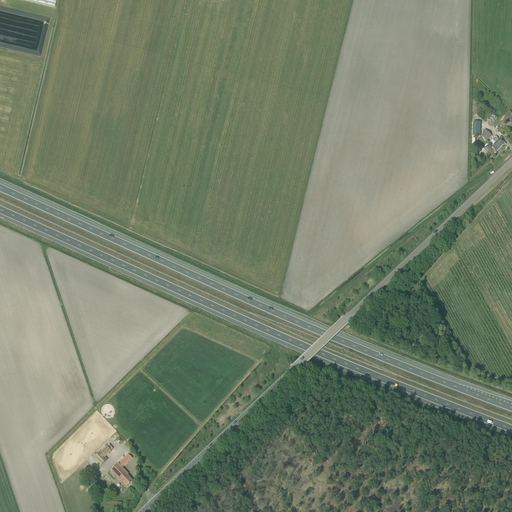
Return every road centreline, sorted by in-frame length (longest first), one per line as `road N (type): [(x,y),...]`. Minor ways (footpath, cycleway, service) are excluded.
road 1 (motorway): [(511,407),(0,184)]
road 2 (motorway): [(0,207),(511,427)]
road 3 (tertiary): [(142,511),(511,160)]
